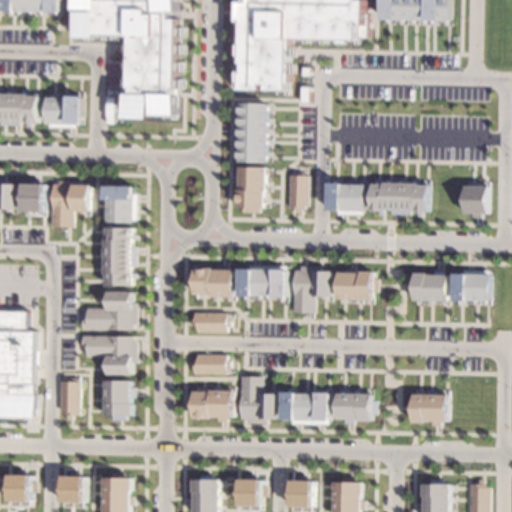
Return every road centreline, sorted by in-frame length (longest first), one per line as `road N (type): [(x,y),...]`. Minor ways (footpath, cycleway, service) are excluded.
road 1 (residential): [(511,458),(0,444)]
road 2 (residential): [(511,244),(245,240)]
road 3 (residential): [(166,267),(163,511)]
road 4 (residential): [(191,241),(212,217),(211,173),(199,160),(182,158),(167,173),(166,225),(191,241)]
road 5 (residential): [(136,157),(0,153)]
road 6 (residential): [(211,121),(212,0)]
